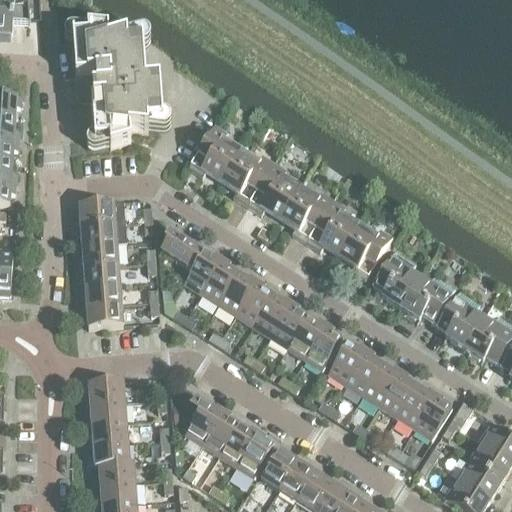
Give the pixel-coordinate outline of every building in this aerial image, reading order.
[(0,0),(0,40),(12,41),(12,29),(29,30),(27,0),(0,0)] [(92,93),(93,103),(91,103),(94,147),(96,146),(96,145),(109,144),(110,151),(130,146),(130,134),(148,136),(147,128),(161,127),(161,129),(162,129),(159,86),(145,87),(142,45),(141,45),(141,47),(127,48),(127,41),(109,45),(108,34),(87,31),(87,39),(74,40),(74,38),(72,38),(75,81),(102,79),(103,92),(92,93)] [(0,122),(14,124),(15,111),(20,112),(20,101),(0,99),(0,122)] [(0,144),(18,146),(18,135),(14,135),(14,124),(0,122),(0,144)] [(206,176),(222,186),(242,155),(224,144),(227,139),(214,131),(188,173),(202,182),(206,176)] [(0,166),(12,167),(13,155),(17,155),(18,146),(0,144),(0,166)] [(233,202),(247,211),(274,168),(262,160),(259,166),(242,155),(222,186),(237,195),(233,202)] [(0,187),(15,189),(16,178),(11,178),(12,167),(0,166),(0,187)] [(265,213),(281,223),(300,192),(283,181),(286,175),(274,168),(247,211),(261,219),(265,213)] [(0,187),(0,209),(9,210),(10,197),(14,198),(15,189),(0,187)] [(292,239),(306,248),(333,206),(320,198),(317,203),(300,192),(281,223),(296,232),(292,239)] [(324,250),(340,260),(359,229),(341,218),(345,213),(333,206),(306,248),(320,257),(324,250)] [(79,210),(81,231),(126,228),(124,208),(114,208),(114,207),(79,210)] [(143,213),(144,227),(152,226),(151,213),(143,213)] [(152,226),(144,227),(145,238),(153,238),(152,226)] [(81,231),(82,252),(117,249),(117,250),(127,249),(126,228),(81,231)] [(359,229),(340,260),(355,269),(350,276),(365,285),(392,242),(379,235),(376,240),(359,229)] [(161,255),(192,274),(203,256),(172,236),(161,255)] [(82,252),(84,272),(118,269),(117,250),(117,249),(82,252)] [(0,253),(0,298),(10,299),(12,259),(2,259),(2,254),(0,253)] [(145,254),(146,267),(155,267),(155,253),(145,254)] [(381,302),(400,314),(422,280),(412,274),(416,267),(396,254),(373,290),(384,297),(381,302)] [(183,288),(201,300),(222,268),(203,256),(192,274),(183,288)] [(155,267),(146,267),(147,279),(156,278),(155,267)] [(201,300),(219,310),(239,278),(222,268),(201,300)] [(84,272),(85,292),(120,290),(118,269),(84,272)] [(219,310),(236,321),(256,289),(239,278),(219,310)] [(422,280),(400,314),(419,325),(422,321),(433,328),(455,292),(435,279),(431,285),(422,280)] [(236,321),(253,332),(273,300),(256,289),(236,321)] [(85,292),(87,313),(121,310),(120,290),(85,292)] [(148,294),(149,308),(158,307),(157,294),(148,294)] [(445,342),(464,354),(486,320),(476,314),(480,307),(459,294),(437,330),(448,337),(445,342)] [(164,307),(173,306),(172,295),(163,296),(164,307)] [(253,332),(270,343),(290,311),(273,300),(253,332)] [(158,307),(149,308),(150,320),(159,319),(158,307)] [(121,310),(87,313),(89,333),(123,331),(121,310)] [(270,343),(288,354),(308,322),(290,311),(270,343)] [(174,323),(183,329),(188,321),(178,315),(174,323)] [(486,320),(464,354),(483,365),(485,361),(496,368),(511,343),(511,327),(499,319),(494,326),(486,320)] [(188,321),(183,329),(191,334),(196,327),(188,321)] [(288,354),(305,365),(325,333),(308,322),(288,354)] [(325,333),(305,365),(322,376),(342,344),(325,333)] [(228,335),(223,343),(230,347),(235,339),(228,335)] [(208,344),(218,350),(222,343),(213,337),(208,344)] [(222,343),(218,350),(226,355),(230,348),(222,343)] [(327,379),(345,390),(366,359),(347,347),(327,379)] [(509,382),(511,384),(511,352),(501,371),(511,378),(509,382)] [(243,366),(252,372),(257,365),(248,359),(243,366)] [(345,390),(363,401),(383,370),(366,359),(345,390)] [(257,365),(252,372),(260,377),(265,370),(257,365)] [(363,401),(380,412),(400,381),(383,370),(363,401)] [(277,388),(287,394),(291,386),(282,380),(277,388)] [(380,412),(397,423),(417,391),(400,381),(380,412)] [(89,389),(91,410),(125,407),(123,386),(89,389)] [(291,386),(287,394),(295,399),(300,392),(291,386)] [(156,392),(157,405),(166,404),(165,391),(156,392)] [(397,423),(414,434),(434,402),(417,391),(397,423)] [(184,440),(202,451),(223,419),(197,402),(190,414),(198,419),(184,440)] [(434,402),(414,434),(432,445),(452,414),(434,402)] [(166,404),(157,405),(158,417),(167,417),(166,404)] [(463,406),(449,428),(456,433),(455,433),(459,435),(473,413),(463,406)] [(91,410),(92,430),(126,427),(125,407),(91,410)] [(318,414),(327,420),(331,412),(322,407),(318,414)] [(184,427),(183,409),(173,410),(174,428),(184,427)] [(331,412),(327,420),(335,425),(340,418),(331,412)] [(202,451),(219,462),(240,430),(223,419),(202,451)] [(92,430),(94,450),(128,448),(126,427),(92,430)] [(352,436),(361,441),(366,434),(357,428),(352,436)] [(456,433),(449,428),(441,440),(448,445),(455,433),(456,433)] [(511,442),(491,429),(480,448),(511,468),(511,442)] [(219,462),(237,473),(257,441),(240,430),(219,462)] [(159,433),(160,446),(169,445),(168,432),(159,433)] [(366,434),(361,441),(370,447),(374,440),(366,434)] [(257,441),(237,473),(254,484),(274,452),(257,441)] [(169,445),(160,446),(161,458),(170,457),(169,445)] [(95,472),(99,471),(129,469),(129,468),(128,448),(94,450),(95,472)] [(511,468),(480,448),(468,466),(502,488),(511,471),(511,468)] [(387,458),(396,463),(400,456),(392,450),(387,458)] [(433,454),(426,465),(433,469),(440,458),(433,454)] [(260,484),(279,496),(297,466),(279,455),(260,484)] [(400,456),(396,463),(404,469),(409,462),(400,456)] [(433,469),(426,465),(418,477),(425,481),(433,469)] [(279,496),(296,507),(314,477),(297,466),(279,496)] [(468,466),(457,485),(490,506),(502,488),(468,466)] [(99,471),(101,492),(135,489),(133,467),(129,468),(129,469),(99,471)] [(163,474),(164,487),(173,486),(172,474),(163,474)] [(191,487),(196,480),(188,474),(183,482),(191,487)] [(296,507),(303,511),(316,511),(332,488),(314,477),(296,507)] [(486,511),(490,506),(457,485),(445,503),(458,511),(486,511)] [(173,486),(164,487),(165,500),(174,499),(173,486)] [(316,511),(340,511),(349,499),(332,488),(316,511)] [(101,492),(102,511),(136,510),(135,489),(101,492)] [(209,498),(217,504),(222,496),(213,490),(209,498)] [(179,493),(180,506),(189,505),(188,492),(179,493)] [(222,496),(217,504),(227,510),(232,502),(222,496)] [(340,511),(364,511),(366,510),(349,499),(340,511)]
